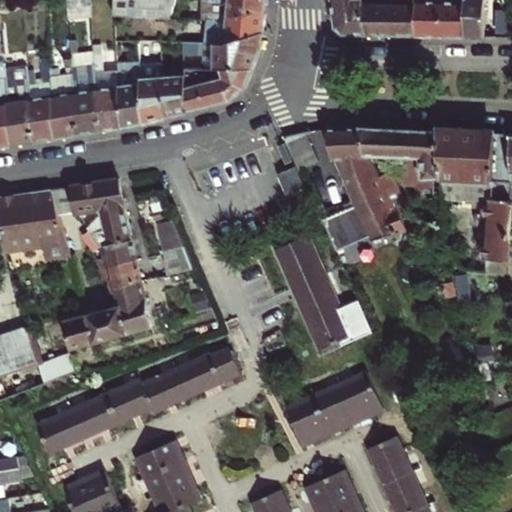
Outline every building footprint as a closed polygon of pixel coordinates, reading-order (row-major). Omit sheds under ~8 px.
[(112,0),(112,18),(168,19),(170,7),(171,0),(112,0)] [(212,0),(212,21),(227,21),(263,8),(263,0),(212,0)] [(341,35),(362,35),(358,0),(327,0),(331,27),(341,35)] [(358,0),(362,35),(392,36),(388,0),(358,0)] [(388,0),(392,36),(415,36),(413,0),(388,0)] [(413,0),(415,36),(439,37),(440,2),(426,2),(426,0),(413,0)] [(462,37),(462,0),(450,0),(450,2),(440,2),(439,37),(462,37)] [(462,0),(462,37),(483,38),(482,0),(462,0)] [(170,7),(168,19),(185,20),(185,4),(170,7)] [(225,45),(260,33),(263,8),(227,21),(212,21),(204,20),(204,34),(170,35),(169,43),(172,43),(180,43),(225,45)] [(201,56),(201,69),(249,70),(258,48),(260,33),(225,45),(180,43),(181,55),(201,56)] [(140,122),(138,78),(137,64),(136,42),(127,41),(128,73),(116,74),(120,128),(140,122)] [(150,42),(151,63),(160,62),(159,43),(150,42)] [(181,112),(181,68),(181,55),(180,43),(172,43),(174,75),(161,76),(162,117),(181,112)] [(120,128),(116,74),(116,69),(102,70),(100,45),(91,46),(92,62),(97,131),(120,128)] [(25,70),(31,142),(53,138),(48,70),(47,56),(38,58),(41,82),(34,84),(32,69),(25,70)] [(66,92),(72,92),(69,57),(63,59),(66,92)] [(0,146),(9,145),(2,67),(2,63),(0,62),(0,146)] [(72,92),(75,135),(97,131),(92,62),(83,64),(85,90),(72,92)] [(137,64),(138,78),(161,76),(160,62),(151,63),(137,64)] [(9,145),(31,142),(25,70),(25,65),(2,67),(9,145)] [(59,68),(48,70),(53,138),(75,135),(72,92),(66,92),(61,93),(59,68)] [(196,69),(181,68),(181,112),(200,107),(196,84),(199,82),(196,69)] [(196,84),(200,107),(227,100),(242,88),(249,70),(201,69),(196,69),(199,82),(196,84)] [(140,122),(162,117),(161,76),(138,78),(140,122)] [(367,161),(363,152),(381,154),(378,127),(359,126),(324,123),(332,158),(334,158),(338,174),(367,161)] [(441,212),(439,179),(435,131),(378,127),(381,154),(396,156),(397,180),(413,181),(416,201),(404,204),(395,208),(402,227),(441,212)] [(315,160),(302,131),(281,138),(295,169),(297,168),(315,160)] [(508,136),(435,131),(439,179),(510,183),(510,172),(508,136)] [(367,161),(338,174),(352,203),(366,234),(369,240),(402,227),(395,208),(404,204),(388,169),(374,175),(367,161)] [(295,169),(279,177),(289,200),(308,191),(297,168),(295,169)] [(74,212),(78,211),(98,208),(98,206),(121,202),(116,178),(69,186),(74,212)] [(61,215),(74,212),(69,186),(54,188),(61,215)] [(48,260),(72,257),(61,215),(54,188),(17,194),(30,250),(46,247),(48,260)] [(0,196),(0,201),(9,254),(30,250),(17,194),(0,196)] [(505,259),(506,249),(510,204),(511,200),(486,204),(483,257),(505,259)] [(105,244),(129,238),(121,202),(98,206),(98,208),(100,217),(105,244)] [(352,203),(326,215),(340,246),(366,234),(352,203)] [(81,228),(89,226),(100,217),(98,208),(78,211),(81,228)] [(326,215),(320,218),(334,249),(340,246),(326,215)] [(152,220),(156,234),(174,229),(167,217),(152,220)] [(156,234),(158,245),(179,240),(174,229),(156,234)] [(294,292),(319,348),(339,339),(340,344),(371,330),(357,298),(338,307),(306,234),(275,248),(294,292)] [(107,267),(134,260),(130,242),(129,238),(105,244),(102,244),(107,267)] [(166,273),(193,267),(179,240),(158,245),(161,254),(166,273)] [(111,287),(139,280),(134,260),(107,267),(111,287)] [(126,309),(144,305),(139,280),(111,287),(94,291),(98,311),(124,303),(126,309)] [(124,303),(98,311),(63,321),(69,348),(149,325),(144,305),(126,309),(124,303)] [(0,375),(38,362),(24,326),(0,333),(0,375)] [(236,368),(229,349),(212,356),(220,376),(236,368)] [(172,397),(185,391),(199,385),(201,388),(209,385),(222,379),(220,376),(212,356),(209,353),(141,383),(140,379),(37,424),(49,453),(60,448),(71,443),(70,439),(84,433),(97,427),(98,430),(104,428),(135,414),(139,412),(138,409),(150,403),(153,409),(163,405),(174,401),(172,397)] [(43,379),(72,370),(67,354),(38,362),(43,379)] [(343,419),(352,415),(361,411),(363,416),(381,408),(365,371),(284,407),(299,439),(307,436),(309,440),(345,424),(343,419)] [(389,495),(396,511),(427,511),(393,436),(367,448),(376,468),(380,466),(392,493),(389,495)] [(136,455),(153,495),(160,511),(187,511),(184,504),(198,498),(193,488),(183,465),(175,446),(172,440),(136,455)] [(18,466),(28,464),(23,453),(16,455),(16,457),(18,466)] [(0,469),(18,466),(16,457),(0,459),(0,469)] [(18,466),(0,469),(0,480),(20,477),(18,466)] [(360,511),(342,469),(304,486),(316,511),(360,511)] [(95,474),(83,479),(72,484),(65,488),(75,511),(108,511),(120,507),(104,470),(95,474)] [(287,511),(277,489),(251,501),(256,511),(287,511)] [(464,497),(456,501),(460,511),(468,511),(471,511),(464,497)] [(9,511),(7,498),(0,498),(0,511),(43,511),(43,509),(21,511),(9,511)]
